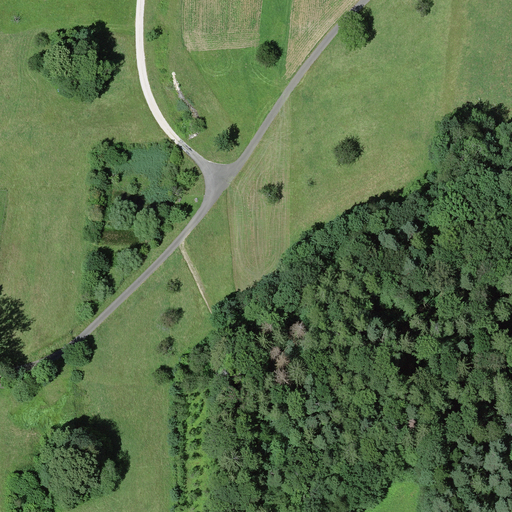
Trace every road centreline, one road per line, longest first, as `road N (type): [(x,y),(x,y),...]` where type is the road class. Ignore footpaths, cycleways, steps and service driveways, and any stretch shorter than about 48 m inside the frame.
road 1 (unclassified): [(362,0),(153,267),(66,349),(0,373)]
road 2 (track): [(141,0),(150,100),(170,132),(224,182)]
